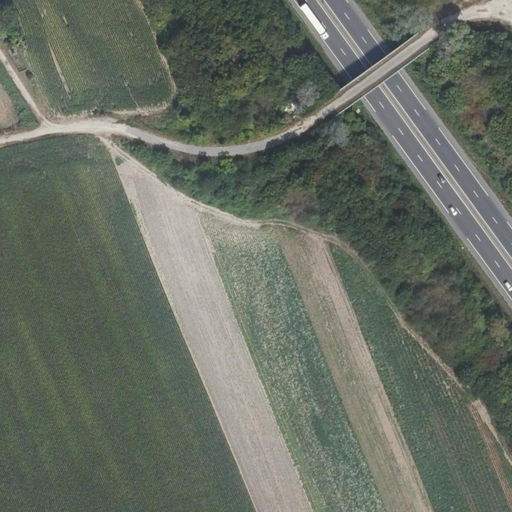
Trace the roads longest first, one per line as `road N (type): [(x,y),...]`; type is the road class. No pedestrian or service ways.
road 1 (unclassified): [(0,141),(106,124),(193,149),(247,148),(317,118),(448,22),(477,17),(511,26)]
road 2 (motorway): [(307,0),(511,283)]
road 3 (motorway): [(511,243),(341,0)]
